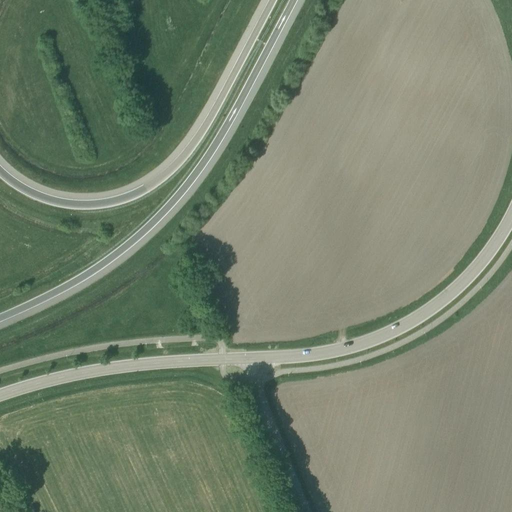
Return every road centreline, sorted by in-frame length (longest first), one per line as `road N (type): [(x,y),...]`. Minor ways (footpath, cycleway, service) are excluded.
road 1 (motorway): [(0,317),(119,252),(185,187),(293,0)]
road 2 (motorway): [(273,0),(185,161),(150,190),(84,206),(20,190),(0,175)]
road 3 (tertiary): [(255,358),(324,353),(407,324),(470,274),(511,214)]
road 4 (tertiary): [(0,395),(90,372),(255,358)]
road 5 (unclassified): [(304,511),(260,402),(255,358)]
